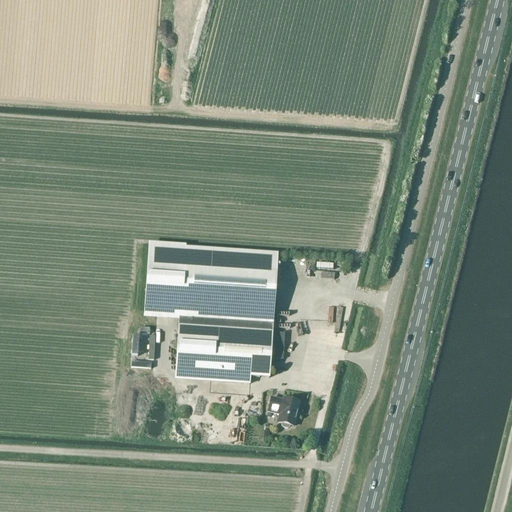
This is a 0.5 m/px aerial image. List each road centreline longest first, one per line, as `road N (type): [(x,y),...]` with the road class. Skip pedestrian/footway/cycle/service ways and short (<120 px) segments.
road 1 (unclassified): [(330,511),(373,379),(467,0)]
road 2 (primary): [(371,511),(498,0)]
